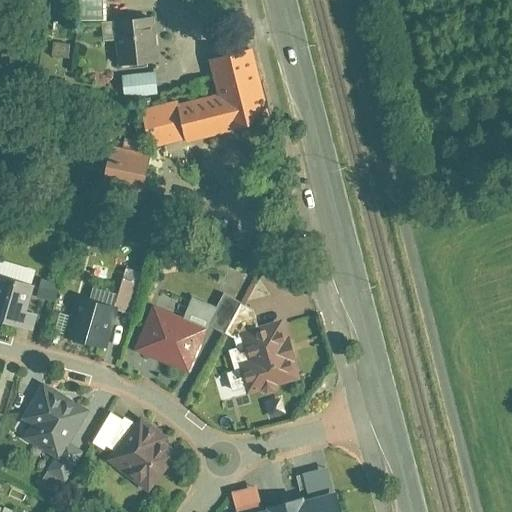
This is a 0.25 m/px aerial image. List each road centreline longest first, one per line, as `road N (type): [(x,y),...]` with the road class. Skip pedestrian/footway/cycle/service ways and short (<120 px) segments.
road 1 (tertiary): [(381,401),(274,0)]
road 2 (residential): [(210,457),(182,421),(149,398),(0,344)]
road 3 (residential): [(381,401),(210,457)]
